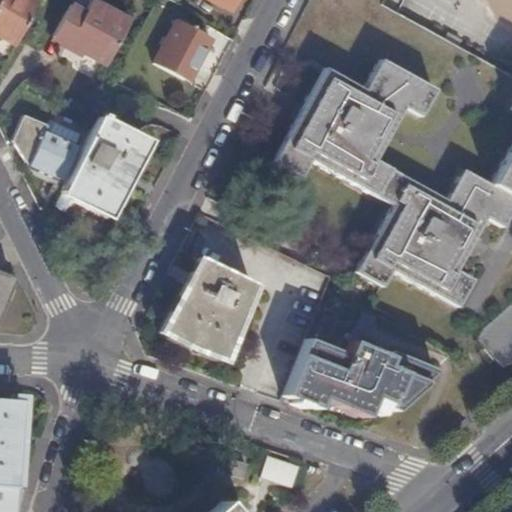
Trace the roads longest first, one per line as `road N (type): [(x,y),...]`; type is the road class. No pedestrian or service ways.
road 1 (residential): [(88,362),(278,0)]
road 2 (residential): [(430,505),(402,473),(88,362)]
road 3 (residential): [(88,362),(0,193)]
road 4 (residential): [(88,362),(43,511)]
